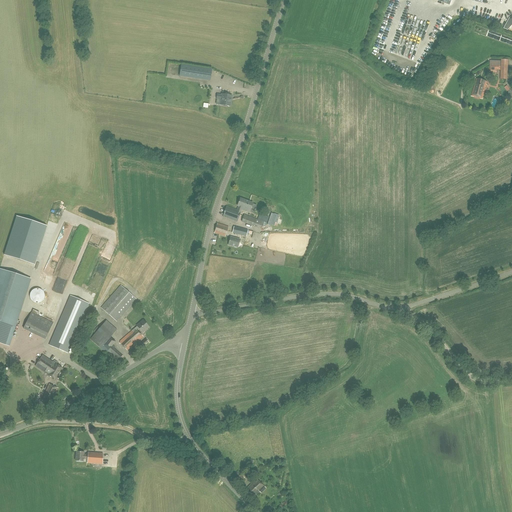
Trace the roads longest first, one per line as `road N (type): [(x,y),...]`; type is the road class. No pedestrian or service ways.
road 1 (unclassified): [(191,313),(331,293),(400,308),(511,272)]
road 2 (secondary): [(191,313),(212,216),(283,0)]
road 3 (unclassified): [(0,435),(184,342)]
road 4 (secondary): [(254,511),(185,431),(177,400),(184,342)]
road 5 (track): [(400,308),(428,326),(475,380),(511,380)]
road 6 (unknown): [(103,383),(39,344),(21,350),(1,392)]
